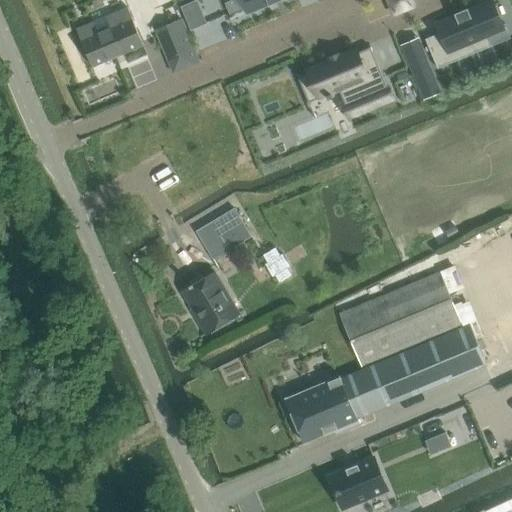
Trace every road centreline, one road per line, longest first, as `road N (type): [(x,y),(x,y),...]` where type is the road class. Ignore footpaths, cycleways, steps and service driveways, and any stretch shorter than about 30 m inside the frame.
road 1 (unclassified): [(205,511),(44,142)]
road 2 (residential): [(391,0),(44,142)]
road 3 (unclassified): [(44,142),(0,29)]
